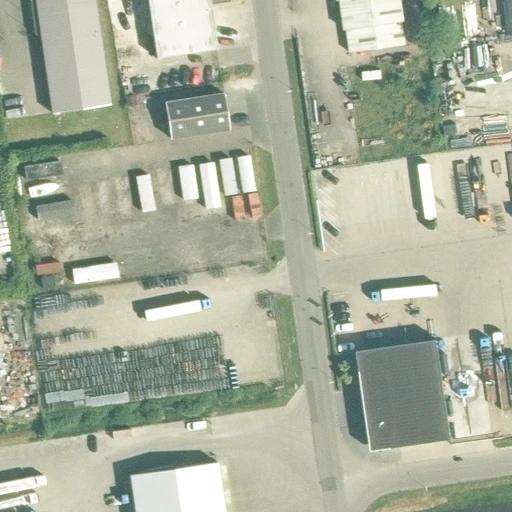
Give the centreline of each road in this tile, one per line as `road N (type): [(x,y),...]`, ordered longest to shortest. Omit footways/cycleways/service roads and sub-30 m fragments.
road 1 (unclassified): [(334,488),(264,0)]
road 2 (unknown): [(324,414),(192,434),(124,463),(67,511)]
road 3 (unclassified): [(334,488),(511,462)]
